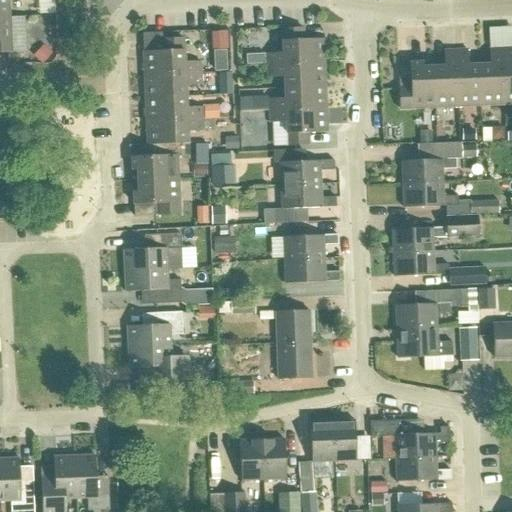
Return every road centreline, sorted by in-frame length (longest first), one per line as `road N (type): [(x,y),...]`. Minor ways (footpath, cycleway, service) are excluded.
road 1 (residential): [(364,390),(355,138),(368,126),(366,16)]
road 2 (residential): [(90,248),(96,407),(90,419),(12,421)]
road 3 (residential): [(12,421),(8,264),(15,252),(90,248)]
road 4 (residential): [(111,85),(110,30),(137,3),(273,0)]
road 5 (residential): [(90,248),(96,226),(115,208),(111,85)]
road 6 (residential): [(366,16),(511,10)]
road 7 (residential): [(364,390),(230,422)]
